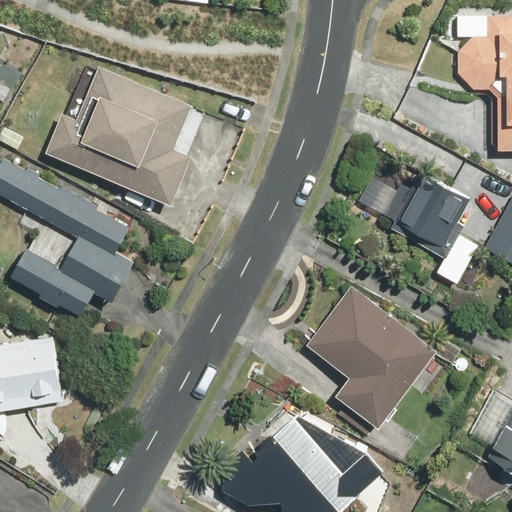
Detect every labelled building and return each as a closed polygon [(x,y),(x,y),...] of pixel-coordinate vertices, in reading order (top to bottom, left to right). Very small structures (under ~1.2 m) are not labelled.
[(501,145),(511,144),(511,12),(487,12),(487,32),(460,32),(460,86),(500,86),(501,145)] [(84,58),(48,147),(175,198),(211,108),(84,58)] [(133,223),(6,156),(0,167),(0,190),(81,234),(65,263),(29,244),(12,274),(84,313),(98,287),(115,296),(136,257),(119,248),(133,223)] [(391,216),(410,183),(376,163),(357,196),(391,216)] [(389,223),(446,254),(476,199),(419,168),(389,223)] [(511,198),(488,245),(511,258),(511,198)] [(339,391),(379,422),(438,346),(354,282),(309,341),(352,374),(339,391)] [(56,335),(0,341),(0,406),(64,399),(56,335)] [(511,409),(491,451),(511,461),(511,409)] [(336,511),(384,473),(366,451),(343,469),(298,416),(255,451),(259,458),(253,464),(239,451),(223,468),(223,492),(247,503),(284,507),(283,511),(336,511)]
